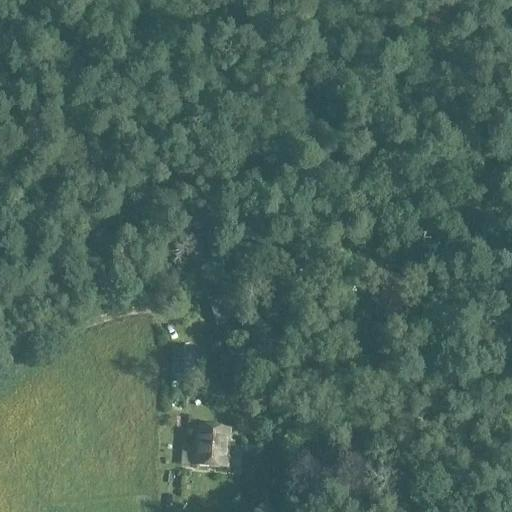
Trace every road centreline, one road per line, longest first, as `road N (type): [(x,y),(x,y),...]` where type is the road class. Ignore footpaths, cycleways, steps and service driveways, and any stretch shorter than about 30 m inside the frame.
road 1 (track): [(511,213),(350,182),(220,187),(155,208),(55,279),(47,298),(58,335)]
road 2 (track): [(58,335),(122,311),(170,308),(208,325),(226,347),(233,386)]
